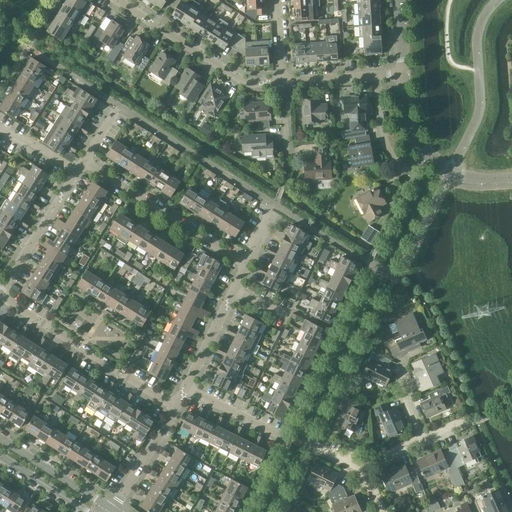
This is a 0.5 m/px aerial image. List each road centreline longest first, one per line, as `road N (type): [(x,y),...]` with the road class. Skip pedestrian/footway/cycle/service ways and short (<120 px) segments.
road 1 (residential): [(175,407),(0,294)]
road 2 (residential): [(112,0),(247,83),(283,81)]
road 3 (residential): [(245,264),(84,162)]
road 4 (residential): [(511,175),(470,175),(425,157),(404,134),(401,73)]
road 5 (residential): [(0,293),(77,172)]
road 6 (residential): [(185,389),(245,264)]
road 7 (tertiary): [(112,510),(0,440)]
road 8 (residential): [(112,510),(175,407)]
